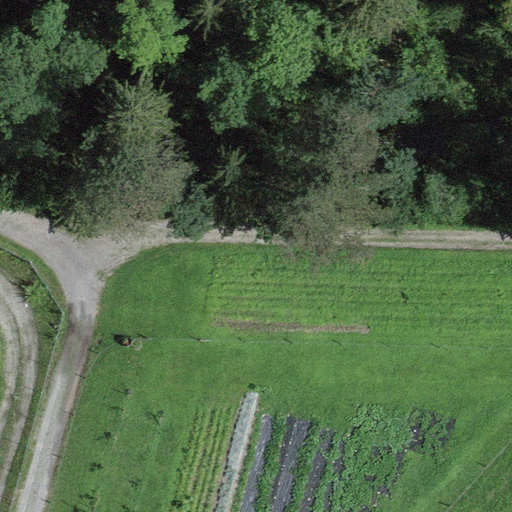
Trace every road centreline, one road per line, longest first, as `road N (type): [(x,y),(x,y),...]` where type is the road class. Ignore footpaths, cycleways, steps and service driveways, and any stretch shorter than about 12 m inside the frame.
road 1 (track): [(75,269),(149,234),(187,230),(511,241)]
road 2 (track): [(0,217),(58,247),(84,293),(31,511)]
road 3 (track): [(0,294),(20,337),(21,372),(0,457)]
